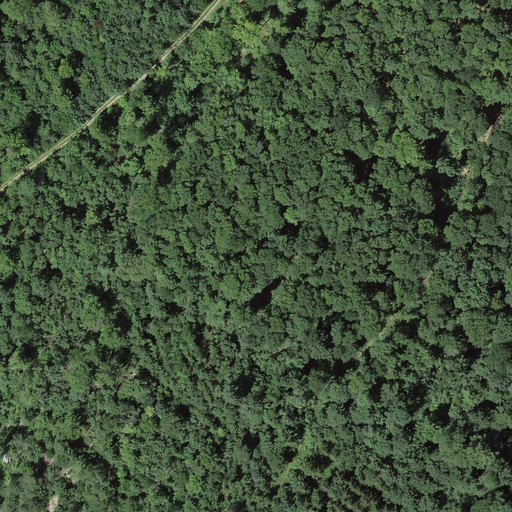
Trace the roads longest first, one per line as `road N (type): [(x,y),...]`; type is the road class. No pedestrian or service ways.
road 1 (track): [(511,72),(440,252),(421,287),(310,422),(280,480),(276,511)]
road 2 (track): [(0,186),(74,133),(219,0)]
